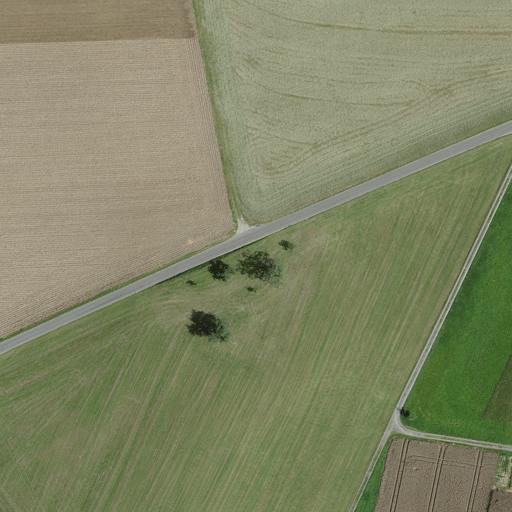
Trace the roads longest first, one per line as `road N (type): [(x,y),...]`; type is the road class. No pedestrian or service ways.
road 1 (unclassified): [(0,351),(511,128)]
road 2 (track): [(351,511),(511,170)]
road 3 (track): [(245,240),(200,0)]
road 4 (track): [(395,420),(409,434),(511,450)]
